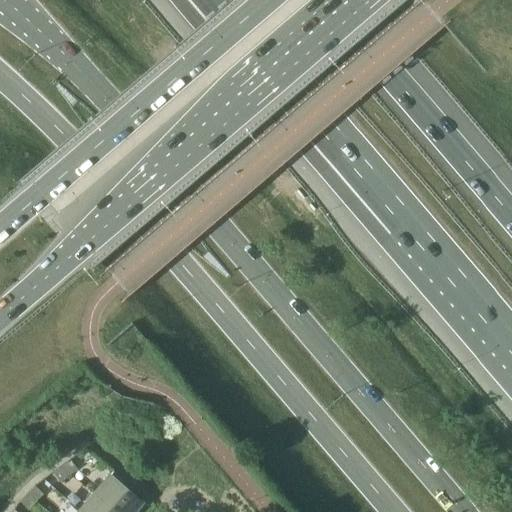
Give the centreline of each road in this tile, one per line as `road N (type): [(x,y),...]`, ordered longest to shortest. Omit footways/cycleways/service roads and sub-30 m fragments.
road 1 (primary): [(462,511),(131,128),(2,0)]
road 2 (primary): [(0,79),(196,287),(390,511)]
road 3 (primary): [(0,317),(351,0)]
road 4 (primary): [(266,0),(0,225)]
road 5 (motorway): [(178,0),(400,218)]
road 6 (motorway): [(214,0),(400,218)]
road 7 (motorway): [(511,210),(331,0)]
road 8 (motorway): [(400,218),(511,348)]
